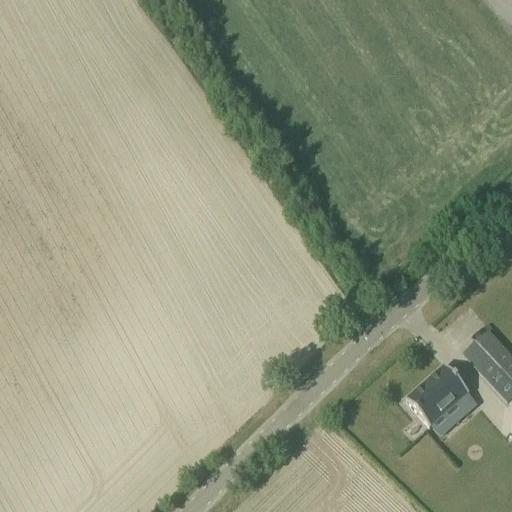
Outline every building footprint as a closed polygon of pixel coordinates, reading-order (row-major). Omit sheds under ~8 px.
[(485,290),(478,297),(493,315),(501,309),(485,290)] [(483,319),(490,313),(476,297),(469,303),(483,319)] [(511,309),(498,321),(511,338),(511,309)] [(511,362),(503,352),(478,375),(506,406),(511,400),(511,362)] [(420,391),(405,404),(429,431),(468,397),(444,370),(420,391)]
